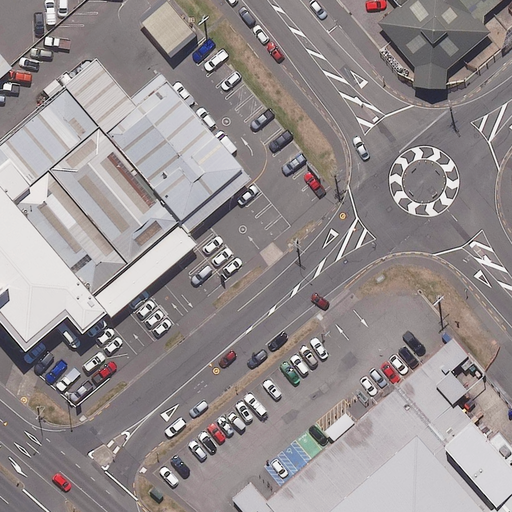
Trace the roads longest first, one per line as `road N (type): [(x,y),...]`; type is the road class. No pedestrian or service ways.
road 1 (unclassified): [(423,180),(72,480)]
road 2 (unclassified): [(271,0),(423,180)]
road 3 (unclassified): [(423,180),(511,287)]
